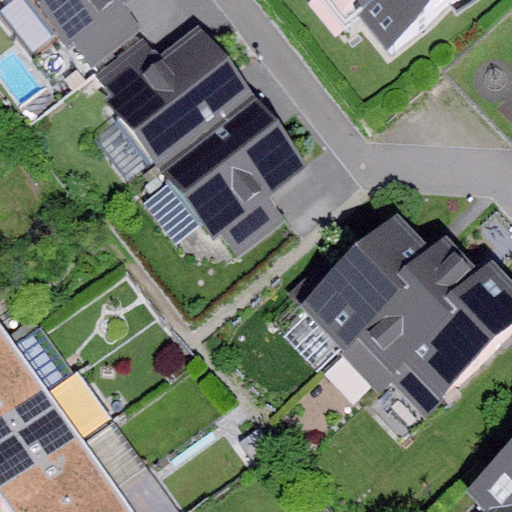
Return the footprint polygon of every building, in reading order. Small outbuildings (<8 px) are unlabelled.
[(128,0),(36,0),(72,45),(73,44),(116,10),(128,0)] [(363,0),(362,18),(392,55),(461,0),(363,0)] [(136,35),(116,10),(73,44),(93,69),(136,35)] [(246,111),(196,48),(163,74),(119,109),(118,110),(167,173),(246,111)] [(100,84),(119,109),(163,74),(144,49),(100,84)] [(295,174),(246,111),(167,173),(217,235),(218,234),(262,200),(295,174)] [(282,225),(262,200),(218,234),(237,260),(282,225)] [(298,303),(346,354),(429,274),(394,238),(348,283),(334,268),(298,303)] [(429,274),(346,354),(381,390),(393,379),(480,297),(444,260),(429,274)] [(480,297),(393,379),(427,415),(511,335),(511,307),(491,286),(480,297)] [(0,336),(0,360),(11,353),(0,336)] [(11,353),(0,360),(0,431),(45,400),(11,353)] [(45,400),(0,431),(0,489),(8,500),(79,449),(45,400)] [(79,449),(8,500),(16,511),(91,511),(114,496),(79,449)] [(511,511),(511,474),(481,503),(489,511),(511,511)] [(125,511),(114,496),(91,511),(125,511)]
